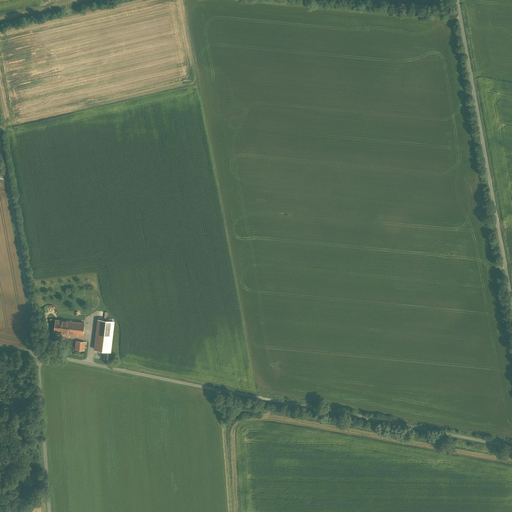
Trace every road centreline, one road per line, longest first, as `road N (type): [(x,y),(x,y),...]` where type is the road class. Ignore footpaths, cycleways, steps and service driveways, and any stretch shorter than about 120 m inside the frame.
road 1 (unclassified): [(38,353),(511,445)]
road 2 (unclassified): [(460,0),(511,302)]
road 3 (residential): [(38,353),(0,155)]
road 4 (residential): [(49,511),(38,353)]
